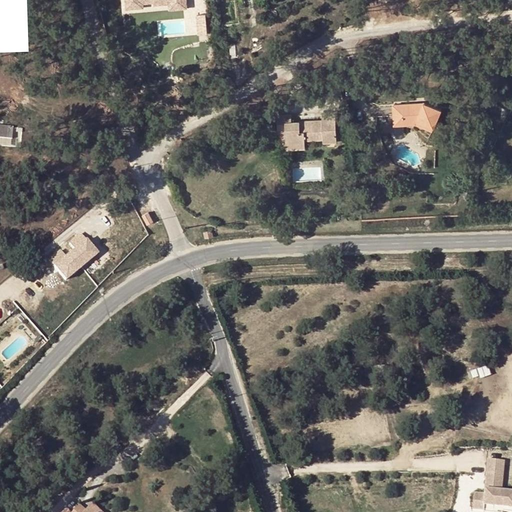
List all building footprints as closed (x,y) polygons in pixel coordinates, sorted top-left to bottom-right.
[(209,31),(207,11),(199,12),(201,32),(209,31)] [(436,128),(444,111),(428,103),(426,106),(419,107),(419,104),(397,106),(397,117),(406,117),(406,121),(421,120),(436,128)] [(324,115),(324,120),(324,123),(337,123),(337,115),(324,115)] [(338,144),(337,123),(324,123),(324,120),(307,120),(307,124),(302,124),(293,124),(293,117),(280,122),(280,131),(287,131),(287,137),(287,144),(307,144),(307,141),(324,141),(325,144),(338,144)] [(406,117),(397,117),(398,126),(421,125),(435,132),(436,128),(421,120),(406,121),(406,117)] [(0,120),(0,131),(10,132),(11,122),(0,120)] [(148,212),(141,217),(147,226),(154,222),(148,212)] [(48,259),(66,281),(99,254),(82,232),(48,259)] [(511,459),(488,457),(487,472),(511,474),(511,459)] [(472,508),(482,509),(483,505),(501,506),(500,511),(511,511),(511,474),(487,472),(484,494),(473,493),(472,508)]
